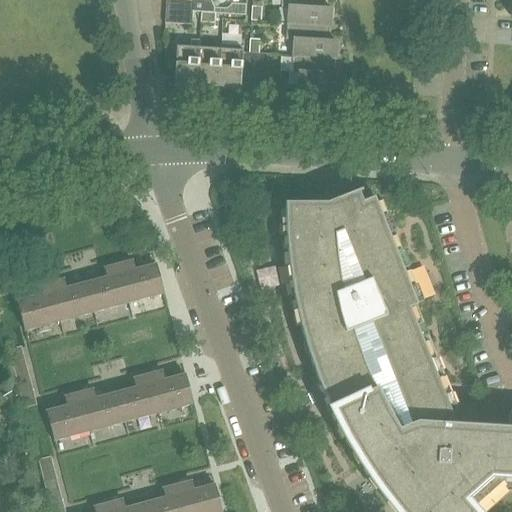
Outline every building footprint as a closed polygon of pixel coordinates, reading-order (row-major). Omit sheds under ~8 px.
[(196,13),(201,13),(214,14),(214,9),(210,0),(165,0),(165,11),(196,13)] [(324,11),(324,0),(281,0),(281,8),(288,9),(287,24),(330,27),(330,19),(328,19),(329,12),(324,11)] [(245,16),(245,5),(231,4),(231,15),(245,16)] [(261,8),(251,8),(250,22),(261,22),(261,8)] [(196,13),(165,11),(164,25),(165,25),(165,24),(195,26),(191,25),(192,13),(196,13)] [(215,14),(214,14),(201,13),(200,23),(214,24),(215,14)] [(293,42),(292,57),(335,60),(336,52),(333,51),(334,44),(329,44),(330,27),(287,24),(286,41),(293,42)] [(248,54),(255,55),(259,55),(259,41),(249,40),(248,54)] [(196,89),(198,49),(199,41),(192,41),(189,44),(189,49),(176,48),(174,88),(196,89)] [(196,89),(217,90),(220,46),(219,51),(198,49),(196,89)] [(240,87),(251,88),(253,88),(253,83),(255,55),(248,54),(242,54),(243,47),(220,46),(217,90),(240,92),(240,87)] [(255,55),(253,83),(265,84),(265,88),(264,88),(265,88),(267,55),(259,55),(255,55)] [(334,77),(335,60),(292,57),(291,74),(298,74),(297,90),(331,93),(331,92),(333,92),(333,93),(340,93),(341,84),(339,84),(339,77),(334,77)] [(393,511),(487,511),(509,493),(511,493),(511,409),(511,410),(510,411),(510,413),(509,414),(509,415),(508,417),(508,418),(507,425),(500,425),(500,424),(451,421),(451,415),(459,412),(457,409),(450,412),(409,311),(417,308),(415,304),(422,301),(421,299),(415,302),(404,276),(411,273),(410,271),(403,274),(401,269),(408,266),(407,265),(401,267),(390,241),(397,238),(396,236),(390,239),(387,234),(394,231),(393,230),(387,232),(376,206),(383,203),(382,201),(376,204),(374,200),(362,205),(358,195),(362,194),(361,192),(329,205),(285,205),(286,224),(283,224),(283,237),(287,237),(288,266),(292,284),(289,285),(291,298),(294,297),(300,326),(305,344),(302,345),(306,357),(309,357),(319,384),(326,401),(323,402),(329,414),(331,413),(345,440),(354,456),(352,458),(358,469),(361,467),(377,492),(393,511)] [(164,294),(156,265),(135,271),(133,262),(104,269),(107,279),(87,284),(95,313),(164,294)] [(24,332),(95,313),(87,284),(67,290),(64,280),(35,288),(38,298),(17,303),(24,332)] [(22,354),(20,347),(8,350),(10,358),(22,354)] [(22,354),(10,358),(12,365),(24,361),(22,354)] [(12,365),(14,372),(26,368),(24,361),(12,365)] [(14,372),(16,379),(28,376),(26,368),(14,372)] [(193,404),(185,376),(164,381),(162,372),(133,379),(136,389),(116,394),(124,422),(193,404)] [(30,383),(28,376),(16,379),(18,384),(18,386),(30,383)] [(32,390),(30,383),(18,386),(20,394),(32,390)] [(32,390),(20,394),(22,401),(34,398),(32,390)] [(54,441),(124,422),(116,394),(96,400),(93,390),(64,398),(67,407),(46,413),(54,441)] [(0,406),(7,417),(24,408),(22,401),(20,394),(14,398),(11,392),(0,399),(0,406)] [(36,405),(34,398),(22,401),(24,408),(36,405)] [(40,468),(52,465),(50,457),(38,460),(40,468)] [(52,465),(40,468),(42,475),(54,472),(52,465)] [(42,475),(44,482),(56,479),(54,472),(42,475)] [(44,482),(46,490),(58,486),(56,479),(44,482)] [(194,491),(191,482),(163,489),(165,499),(145,504),(147,511),(221,511),(215,486),(194,491)] [(60,494),(58,486),(46,490),(48,497),(60,494)] [(60,494),(48,497),(50,504),(62,501),(60,494)] [(147,511),(145,504),(125,510),(122,500),(93,508),(94,511),(147,511)] [(64,508),(62,501),(50,504),(52,511),(64,508)]
